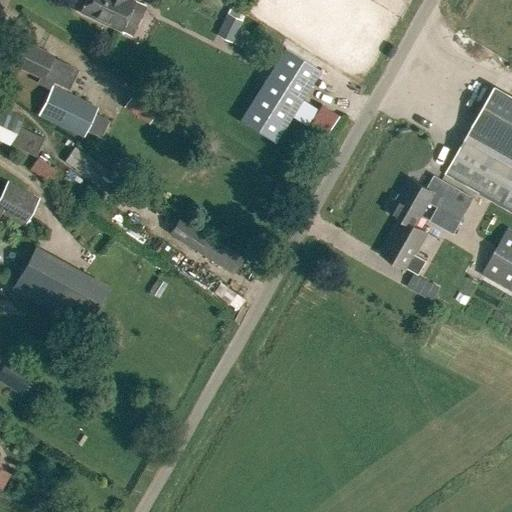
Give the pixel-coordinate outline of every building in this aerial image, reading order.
[(83,0),(78,12),(118,31),(132,1),(129,0),(83,0)] [(207,0),(206,2),(216,9),(221,1),(219,0),(207,0)] [(245,49),(253,33),(239,27),(242,19),(227,12),(216,34),(245,49)] [(67,89),(76,70),(50,58),(51,56),(22,41),(11,64),(39,77),(36,83),(48,88),(51,81),(67,89)] [(267,75),(239,120),(274,142),(293,113),(305,93),(320,70),(284,48),(281,54),(267,75)] [(82,137),(95,111),(96,108),(50,87),(36,115),(82,137)] [(149,123),(150,122),(160,106),(135,89),(124,106),(149,123)] [(511,102),(488,89),(440,173),(511,213),(511,102)] [(327,131),(340,110),(326,101),(313,123),(327,131)] [(34,155),(42,138),(16,126),(20,117),(0,107),(0,140),(8,144),(8,143),(34,155)] [(126,203),(136,188),(74,146),(64,161),(126,203)] [(56,172),(37,159),(30,169),(48,183),(56,172)] [(410,226),(411,225),(424,201),(456,219),(468,197),(429,175),(428,175),(432,178),(426,189),(405,178),(393,199),(390,198),(386,199),(382,206),(383,209),(386,211),(386,212),(396,218),(410,226)] [(0,193),(0,212),(23,226),(38,200),(6,182),(0,193)] [(208,235),(179,215),(168,231),(197,251),(198,250),(234,273),(244,258),(208,235)] [(422,231),(411,225),(410,226),(396,218),(376,253),(402,267),(402,266),(413,273),(421,259),(410,253),(422,231)] [(511,289),(511,229),(504,225),(479,271),(511,289)] [(427,281),(420,293),(432,299),(439,287),(427,281)] [(236,301),(241,290),(224,282),(219,292),(236,301)] [(84,328),(102,294),(84,284),(66,318),(84,328)] [(8,357),(0,370),(0,373),(25,389),(35,374),(8,357)] [(0,471),(0,488),(1,489),(8,476),(0,471)]
